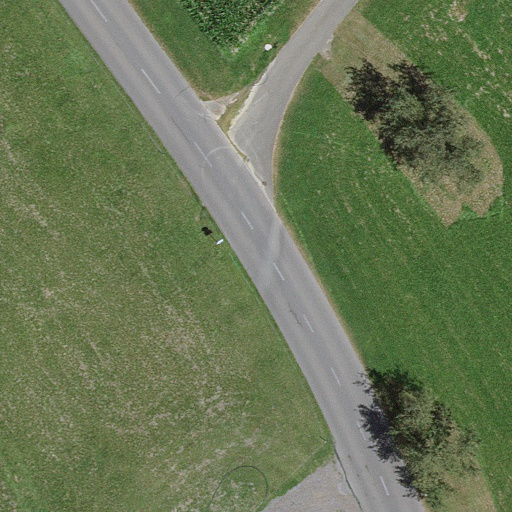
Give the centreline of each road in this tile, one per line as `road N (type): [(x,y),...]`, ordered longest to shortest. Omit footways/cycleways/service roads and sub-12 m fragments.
road 1 (tertiary): [(90,0),(274,260),(329,361),(394,511)]
road 2 (track): [(221,184),(343,0)]
